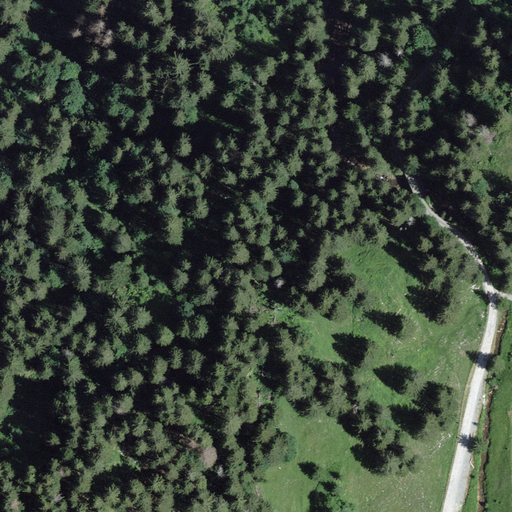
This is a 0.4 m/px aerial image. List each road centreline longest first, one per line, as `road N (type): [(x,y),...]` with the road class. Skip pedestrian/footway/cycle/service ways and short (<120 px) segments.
road 1 (unclassified): [(485,276),(464,240),(421,202),(393,128),(468,0)]
road 2 (track): [(447,511),(492,289)]
